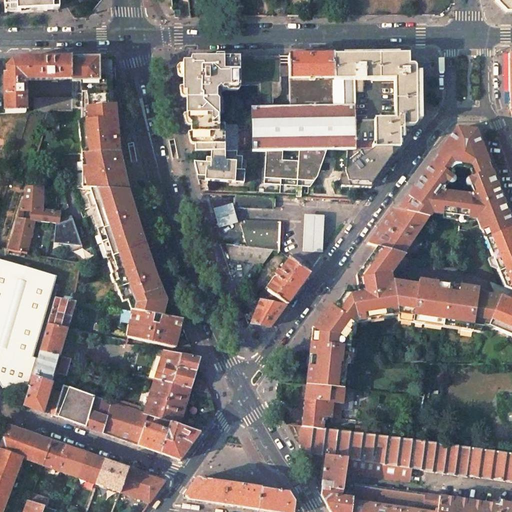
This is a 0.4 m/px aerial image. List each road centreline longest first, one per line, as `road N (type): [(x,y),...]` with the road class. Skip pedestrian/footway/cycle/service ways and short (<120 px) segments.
road 1 (secondary): [(131,38),(166,208),(243,391)]
road 2 (residential): [(446,109),(243,391)]
road 3 (tertiary): [(450,35),(131,38)]
road 4 (residential): [(14,415),(184,475)]
road 5 (secondary): [(243,391),(315,511)]
road 6 (tertiary): [(131,38),(0,39)]
